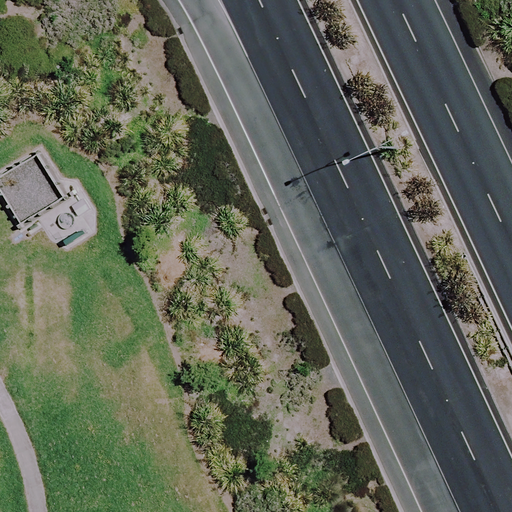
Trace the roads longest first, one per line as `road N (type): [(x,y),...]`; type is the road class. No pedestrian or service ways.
road 1 (primary): [(464,511),(422,465),(199,0)]
road 2 (primary): [(497,511),(260,0)]
road 3 (primary): [(398,0),(511,245)]
